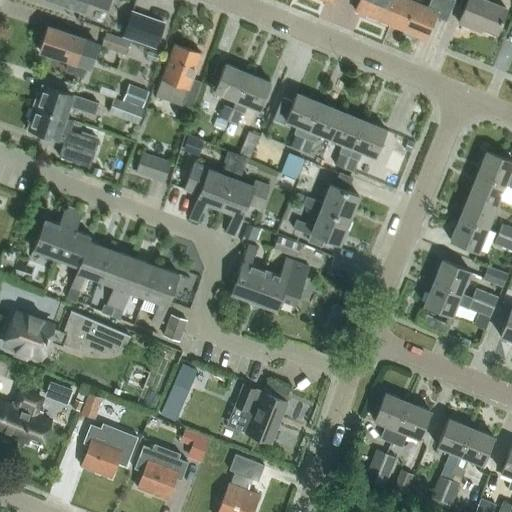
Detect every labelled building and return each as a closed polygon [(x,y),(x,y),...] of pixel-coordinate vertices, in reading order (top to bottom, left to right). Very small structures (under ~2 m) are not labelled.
[(51,0),(82,10),(85,2),(100,7),(102,0),(51,0)] [(358,0),(354,11),(390,25),(399,0),(358,0)] [(445,22),(453,0),(429,0),(427,8),(407,0),(399,0),(390,25),(425,39),(434,17),(445,22)] [(495,34),(506,9),(486,1),(485,0),(466,0),(458,23),(479,31),(481,28),(495,34)] [(162,23),(131,12),(122,36),(154,47),(162,23)] [(94,44),(94,42),(47,26),(39,51),(70,61),(66,71),(82,76),(85,65),(89,67),(96,45),(94,44)] [(128,41),(104,32),(99,47),(123,55),(128,41)] [(155,96),(191,109),(200,82),(191,79),(200,53),(174,44),(155,96)] [(236,100),(247,73),(225,63),(213,91),(234,100),(236,100)] [(258,110),(269,82),(247,73),(236,100),(234,100),(231,108),(232,108),(227,121),(235,125),(240,112),(242,113),(246,104),(258,110)] [(94,114),(98,103),(42,84),(34,107),(64,117),(68,106),(94,114)] [(121,101),(142,108),(148,92),(128,84),(121,101)] [(299,151),(318,102),(296,93),(292,102),(281,97),(272,119),(283,124),(285,120),(295,124),(291,134),(293,134),(288,147),(299,151)] [(141,109),(111,98),(105,113),(136,124),(141,109)] [(329,139),(340,111),(318,102),(299,151),(306,154),(311,142),(313,142),(316,133),(329,139)] [(232,108),(231,108),(222,104),(217,117),(227,121),(232,108)] [(60,129),(64,117),(34,107),(27,130),(64,143),(59,156),(88,166),(97,141),(73,133),(60,129)] [(351,147),(362,120),(340,111),(329,139),(340,143),(332,164),(342,169),(351,147)] [(223,131),(227,122),(216,117),(212,126),(223,131)] [(385,129),(362,120),(351,147),(342,169),(351,172),(359,151),(374,157),(370,166),(383,172),(394,144),(389,141),(392,134),(384,131),(385,129)] [(257,135),(247,131),(237,153),(248,158),(257,135)] [(187,137),(182,149),(197,155),(202,142),(187,137)] [(218,208),(238,155),(227,151),(223,161),(226,162),(221,174),(208,168),(208,167),(193,161),(183,189),(197,194),(188,218),(197,222),(204,203),(218,208)] [(507,175),(511,164),(511,161),(485,151),(476,173),(504,185),(507,175)] [(169,161),(140,152),(134,172),(162,182),(169,161)] [(260,209),(268,186),(254,181),(252,185),(238,180),(246,158),(238,155),(218,208),(232,213),(224,232),(234,235),(246,204),(260,209)] [(383,172),(370,166),(360,163),(356,173),(378,182),(383,172)] [(101,169),(95,167),(93,173),(99,176),(101,169)] [(338,172),(334,182),(348,188),(352,178),(338,172)] [(504,185),(476,173),(467,195),(495,207),(504,185)] [(348,220),(358,196),(329,184),(322,203),(305,196),(301,205),(318,211),(319,208),(348,220)] [(177,202),(181,191),(170,186),(165,198),(177,202)] [(486,229),(495,207),(467,195),(458,217),(486,229)] [(55,258),(73,210),(65,206),(58,223),(44,218),(32,249),(55,258)] [(339,244),(348,220),(319,208),(318,211),(312,226),(295,220),(292,228),(310,235),(311,232),(339,244)] [(87,240),(88,240),(90,235),(75,230),(81,213),(73,210),(55,258),(77,266),(78,266),(87,240)] [(477,251),(486,229),(458,217),(449,240),(477,251)] [(511,228),(501,224),(500,223),(496,233),(511,239),(511,228)] [(258,228),(246,224),(242,236),(254,240),(258,228)] [(307,242),(321,248),(325,238),(311,232),(310,235),(307,242)] [(511,250),(511,239),(496,233),(493,243),(511,250)] [(295,257),(300,245),(277,237),(272,248),(295,257)] [(110,249),(88,240),(87,240),(78,266),(77,266),(66,298),(75,302),(79,291),(78,291),(84,275),(99,280),(110,249)] [(253,301),(264,270),(250,264),(256,248),(247,244),(230,293),(253,301)] [(114,307),(133,257),(110,249),(99,280),(113,285),(106,304),(114,307)] [(144,297),(155,265),(133,257),(114,307),(122,311),(129,291),(144,297)] [(276,309),(279,299),(295,305),(309,267),(285,258),(278,275),(264,270),(253,301),(276,309)] [(460,293),(469,270),(441,259),(432,282),(460,293)] [(160,324),(178,274),(155,265),(144,297),(158,302),(151,321),(160,324)] [(505,273),(486,265),(480,279),(500,287),(505,273)] [(472,298),(460,293),(432,282),(423,304),(451,315),(455,304),(467,309),(468,308),(472,298)] [(472,298),(493,306),(497,296),(476,288),(472,298)] [(468,308),(489,317),(493,306),(472,298),(468,308)] [(100,313),(111,317),(114,308),(103,304),(100,313)] [(330,314),(341,318),(345,308),(334,304),(330,314)] [(511,340),(511,308),(510,307),(499,335),(511,340)] [(124,344),(127,336),(129,336),(130,335),(70,310),(61,331),(51,327),(52,327),(40,322),(41,320),(27,315),(27,317),(15,313),(4,342),(16,347),(14,353),(26,358),(29,351),(41,356),(47,340),(62,346),(64,338),(98,351),(108,351),(117,350),(124,344)] [(186,320),(168,313),(161,335),(178,341),(186,320)] [(421,313),(417,323),(430,328),(434,318),(421,313)] [(69,389),(57,384),(51,400),(63,405),(69,389)] [(174,384),(161,414),(175,420),(188,390),(174,384)] [(270,442),(286,401),(262,391),(261,392),(255,390),(255,389),(243,384),(234,405),(253,413),(245,432),(270,442)] [(43,439),(50,420),(35,414),(41,398),(20,390),(13,406),(0,401),(0,430),(27,441),(29,434),(43,439)] [(100,397),(87,392),(79,413),(92,418),(100,397)] [(390,442),(407,401),(384,392),(373,420),(384,424),(378,437),(390,442)] [(418,438),(429,410),(407,401),(390,442),(400,446),(406,433),(418,438)] [(448,418),(437,446),(447,450),(442,463),(454,468),(459,455),(470,427),(448,418)] [(89,444),(81,465),(110,477),(116,462),(125,466),(137,436),(104,423),(101,429),(90,424),(83,442),(89,444)] [(459,455),(454,468),(462,471),(468,458),(482,464),(493,436),(470,427),(459,455)] [(208,437),(196,432),(186,457),(198,462),(208,437)] [(133,468),(143,471),(136,487),(167,499),(175,477),(180,479),(187,462),(178,458),(180,453),(154,443),(152,448),(142,444),(133,468)] [(511,444),(500,471),(511,476),(511,444)] [(376,475),(386,453),(375,448),(365,471),(376,475)] [(258,480),(264,464),(235,453),(229,469),(234,471),(230,483),(228,483),(216,511),(251,511),(258,494),(248,490),(252,478),(258,480)] [(386,453),(376,475),(385,479),(394,456),(386,453)] [(412,474),(399,469),(391,488),(404,493),(412,474)] [(438,474),(429,496),(431,497),(440,501),(449,479),(438,474)] [(449,479),(440,501),(449,505),(458,482),(449,479)] [(474,511),(491,511),(495,504),(480,498),(474,511)] [(511,504),(501,500),(496,511),(509,511),(511,506),(511,504)]
